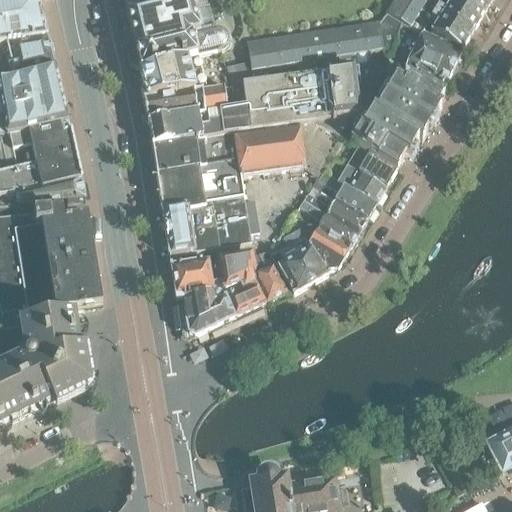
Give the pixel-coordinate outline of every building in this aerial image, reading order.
[(0,48),(47,40),(37,0),(35,0),(0,5),(0,48)] [(217,32),(216,33),(216,32),(215,30),(213,31),(208,11),(209,10),(209,9),(208,10),(206,1),(205,0),(135,0),(124,3),(135,52),(128,59),(130,69),(140,72),(140,74),(199,60),(221,55),(221,53),(222,53),(223,52),(224,52),(225,51),(226,50),(227,50),(227,49),(228,48),(228,47),(229,46),(229,45),(229,44),(229,43),(230,42),(229,41),(229,40),(229,39),(228,38),(228,37),(227,36),(227,35),(226,35),(225,34),(224,34),(223,33),(222,33),(221,32),(220,32),(219,32),(218,32),(217,32)] [(425,6),(415,0),(397,0),(397,1),(395,0),(393,4),(418,19),(425,6)] [(438,6),(434,13),(472,36),(482,19),(452,0),(445,11),(438,6)] [(451,0),(452,0),(482,19),(493,2),(489,0),(451,0)] [(418,19),(393,4),(391,7),(392,8),(387,16),(386,16),(385,17),(387,18),(401,27),(409,32),(413,26),(418,19)] [(472,36),(434,13),(431,19),(437,23),(430,35),(457,52),(461,53),(472,36)] [(391,59),(401,27),(387,18),(386,19),(385,19),(382,24),(379,27),(383,54),(384,60),(391,59)] [(383,54),(379,27),(379,25),(378,26),(378,27),(368,28),(368,27),(364,28),(368,56),(383,54)] [(368,56),(364,28),(360,28),(360,30),(350,31),(350,30),(349,30),(354,58),(368,56)] [(354,58),(349,30),(349,31),(339,33),(339,32),(335,32),(339,61),(354,58)] [(339,61),(335,32),(331,33),(331,34),(321,36),(321,35),(320,35),(325,63),(339,61)] [(325,63),(320,35),(320,36),(310,38),(310,36),(306,37),(310,65),(325,63)] [(310,65),(306,37),(302,38),(302,39),(292,41),(292,39),(291,39),(296,68),(310,65)] [(447,83),(462,54),(461,53),(457,52),(422,37),(405,70),(439,85),(439,86),(442,87),(446,85),(448,83),(447,83)] [(296,68),(291,39),(290,39),(291,41),(281,42),(281,41),(277,42),(281,70),(296,68)] [(54,71),(47,40),(0,48),(0,81),(14,80),(54,71)] [(281,70),(277,42),(272,42),(273,44),(263,45),(263,44),(262,44),(267,72),(281,70)] [(267,72),(262,44),(261,44),(262,45),(248,48),(248,46),(247,46),(247,50),(242,51),(243,57),(248,56),(251,75),(267,72)] [(206,94),(199,60),(140,74),(141,75),(139,75),(144,95),(140,95),(142,104),(206,94)] [(383,62),(376,64),(380,77),(388,75),(383,62)] [(245,110),(227,112),(168,122),(168,123),(147,126),(152,151),(234,138),(298,128),(311,126),(339,141),(344,144),(349,147),(364,123),(360,121),(356,82),(380,78),(375,63),(370,64),(356,66),(354,67),(355,72),(327,75),(327,76),(326,76),(312,78),(267,84),(254,86),(247,87),(242,88),(245,110)] [(311,72),(311,69),(310,65),(296,68),(297,74),(311,72)] [(246,66),(226,71),(231,90),(242,88),(247,87),(252,86),(246,66)] [(324,67),(311,69),(311,72),(312,78),(326,76),(324,67)] [(0,141),(67,128),(54,71),(14,80),(0,81),(0,141)] [(267,77),(253,79),(254,86),(267,84),(267,77)] [(364,123),(349,147),(368,157),(388,169),(388,168),(392,162),(401,166),(406,159),(408,160),(418,144),(421,146),(441,113),(438,111),(444,101),(428,91),(420,86),(418,89),(409,83),(405,89),(396,85),(377,116),(374,114),(367,126),(364,123)] [(224,91),(206,94),(142,104),(147,126),(168,123),(168,122),(227,112),(224,91)] [(332,153),(339,141),(311,126),(298,128),(305,173),(305,175),(317,182),(332,153)] [(67,128),(0,141),(0,176),(58,162),(58,161),(75,156),(71,138),(70,138),(67,128)] [(305,173),(298,128),(234,138),(239,170),(241,181),(305,173)] [(239,170),(234,138),(152,151),(157,183),(239,170)] [(339,141),(332,153),(338,156),(340,153),(344,144),(339,141)] [(388,169),(368,157),(364,165),(353,159),(353,160),(340,153),(338,156),(334,162),(346,169),(347,168),(386,192),(397,173),(388,168),(388,169)] [(0,176),(0,201),(81,187),(81,186),(82,186),(75,156),(58,161),(58,162),(0,176)] [(347,168),(346,169),(342,178),(352,185),(348,192),(376,209),(386,192),(347,168)] [(242,193),(241,181),(239,170),(157,183),(162,215),(222,204),(223,210),(244,206),(243,201),(242,193)] [(348,192),(330,181),(321,177),(312,191),(319,195),(323,188),(325,189),(339,197),(335,204),(367,223),(376,209),(348,192)] [(0,201),(0,212),(76,207),(85,205),(81,187),(0,201)] [(312,191),(307,198),(315,203),(319,195),(312,191)] [(307,198),(303,204),(359,238),(367,223),(335,204),(330,212),(315,203),(307,198)] [(222,204),(162,215),(169,262),(196,258),(196,256),(251,248),(250,239),(244,206),(223,210),(222,204)] [(254,204),(244,206),(250,239),(260,237),(254,204)] [(359,238),(303,204),(298,211),(321,226),(317,232),(350,252),(359,238)] [(85,222),(84,213),(63,215),(62,215),(0,219),(0,333),(20,331),(19,324),(75,316),(103,312),(88,222),(85,222)] [(337,274),(350,252),(317,232),(312,242),(299,233),(278,243),(270,256),(269,256),(270,259),(271,259),(279,255),(288,250),(304,242),(326,275),(327,274),(337,273),(337,274)] [(304,242),(288,250),(311,289),(328,279),(326,275),(304,242)] [(311,289),(288,250),(279,255),(283,262),(285,266),(277,270),(290,294),(290,293),(294,299),(311,289)] [(270,259),(269,256),(258,259),(262,267),(267,264),(270,268),(257,274),(253,258),(248,259),(252,277),(250,278),(265,307),(290,294),(277,270),(274,266),(271,259),(270,259)] [(252,277),(248,259),(217,264),(223,295),(224,305),(233,324),(266,310),(265,307),(250,278),(252,277)] [(223,295),(217,264),(171,271),(176,302),(223,295)] [(224,305),(223,295),(176,302),(181,336),(194,343),(197,342),(208,337),(219,331),(233,324),(224,305)] [(0,432),(53,407),(57,413),(86,398),(87,398),(85,394),(89,387),(91,387),(88,352),(81,354),(80,345),(75,316),(19,324),(20,331),(24,357),(0,368),(0,432)] [(511,434),(486,448),(490,455),(495,465),(501,476),(511,470),(511,434)] [(495,465),(490,455),(478,461),(484,471),(495,465)] [(338,511),(338,510),(341,510),(338,492),(335,492),(334,484),(286,491),(285,482),(278,483),(278,481),(277,480),(276,478),(275,477),(273,476),(272,475),(270,474),(268,474),(266,475),(264,475),(263,476),(261,477),(260,479),(259,481),(258,483),(258,484),(258,486),(233,490),(236,511),(338,511)] [(463,496),(459,489),(453,493),(456,499),(463,496)]
